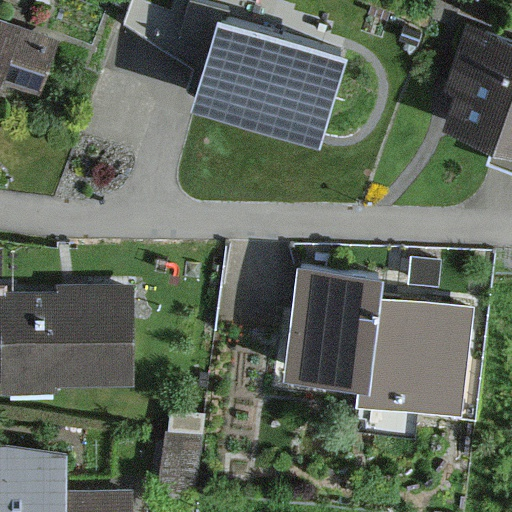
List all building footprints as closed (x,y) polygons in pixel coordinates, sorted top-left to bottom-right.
[(349,36),(229,0),(217,0),(190,91),(320,130),(349,36)] [(59,32),(0,11),(0,83),(3,76),(39,89),(59,32)] [(511,30),(466,14),(444,77),(457,81),(446,113),(496,131),(487,156),(511,165),(511,30)] [(494,305),(278,262),(249,402),(466,445),(494,305)] [(121,287),(0,291),(0,382),(124,378),(121,287)] [(132,511),(132,482),(72,481),(72,440),(0,432),(0,511),(132,511)]
